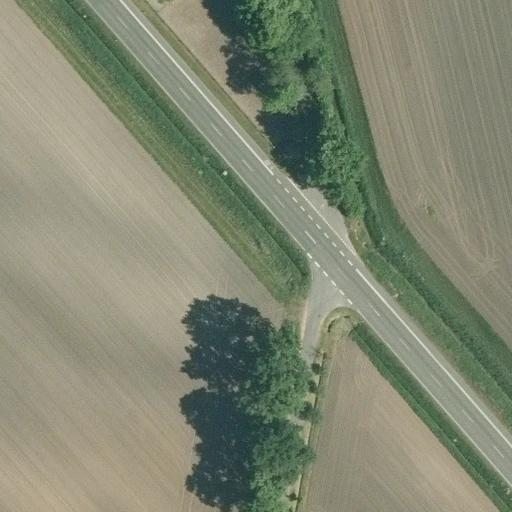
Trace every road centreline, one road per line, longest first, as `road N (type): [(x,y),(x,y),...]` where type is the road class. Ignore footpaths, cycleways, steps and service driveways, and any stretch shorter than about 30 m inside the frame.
road 1 (secondary): [(324,252),(101,0)]
road 2 (secondary): [(511,467),(324,252)]
road 3 (unclassified): [(324,252),(279,511)]
road 4 (unclassified): [(279,0),(317,147),(324,252)]
